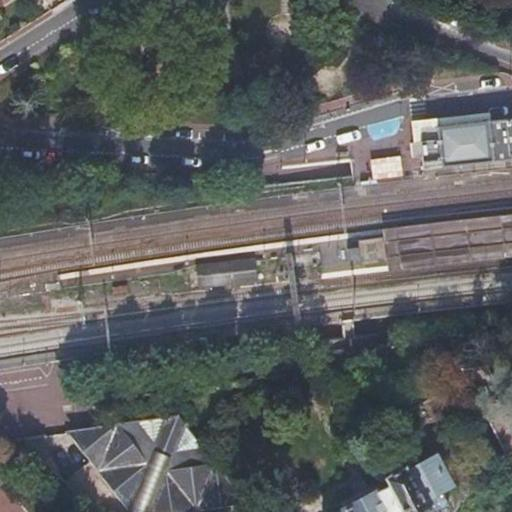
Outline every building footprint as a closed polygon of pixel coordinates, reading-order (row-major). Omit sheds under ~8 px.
[(489,115),(411,123),(413,144),(411,144),(412,152),(413,157),(413,161),(423,160),(424,175),(438,173),(466,170),(490,168),(511,165),(511,121),(490,123),(489,115)] [(404,158),(374,161),(375,180),(405,177),(404,158)] [(511,217),(386,230),(390,270),(511,257),(511,217)] [(359,240),(360,248),(360,253),(361,258),(362,266),(382,264),(384,263),(382,238),(379,238),(359,240)] [(360,248),(349,249),(350,259),(361,258),(360,253),(360,248)] [(239,264),(241,285),(256,284),(253,262),(253,260),(238,262),(239,264)] [(201,290),(241,285),(239,264),(238,262),(198,267),(198,270),(201,290)] [(188,425),(179,414),(169,416),(156,446),(135,420),(77,428),(73,438),(93,462),(101,460),(108,469),(104,476),(125,503),(136,502),(146,477),(162,483),(152,507),(154,511),(187,511),(193,511),(195,504),(204,503),(208,509),(242,505),(245,497),(209,452),(176,455),(188,425)] [(73,438),(77,428),(67,430),(73,438)] [(406,469),(386,480),(389,486),(402,511),(441,511),(451,508),(442,492),(450,488),(419,429),(393,443),(406,469)] [(101,460),(93,462),(104,476),(108,469),(101,460)] [(132,511),(134,511),(154,511),(152,507),(162,483),(146,477),(136,502),(125,503),(132,511)] [(402,511),(389,486),(340,511),(402,511)] [(242,505),(251,504),(245,497),(242,505)] [(193,511),(208,509),(204,503),(195,504),(193,511)]
